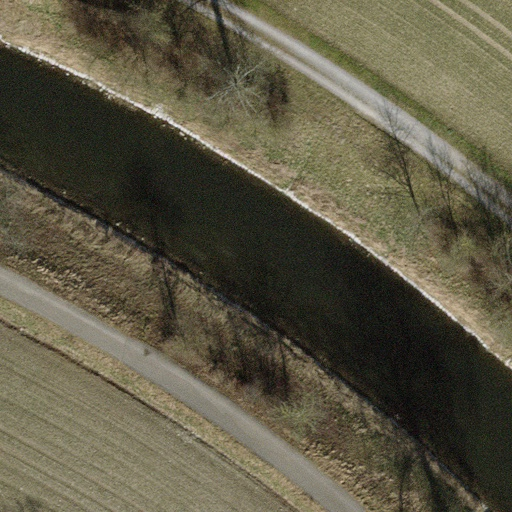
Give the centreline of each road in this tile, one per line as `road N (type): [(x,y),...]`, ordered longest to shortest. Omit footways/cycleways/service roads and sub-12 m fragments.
road 1 (track): [(0,284),(83,322),(194,390),(347,511)]
road 2 (track): [(201,0),(292,44),(511,211)]
